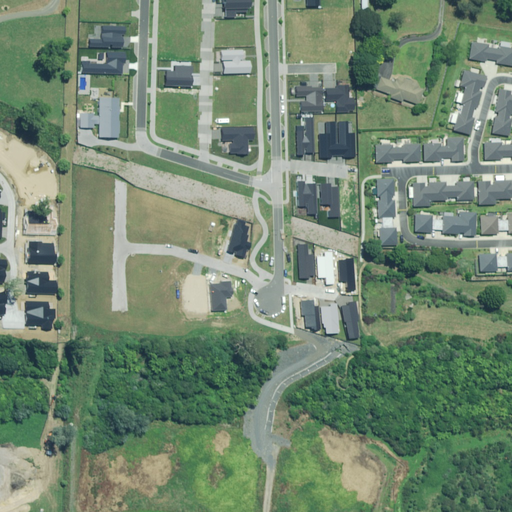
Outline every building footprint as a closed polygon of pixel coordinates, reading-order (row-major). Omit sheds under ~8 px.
[(251,0),(224,0),(225,17),(236,16),(236,13),(249,12),(249,8),(251,8),(251,0)] [(369,0),(360,0),(361,8),(369,8),(369,0)] [(125,35),(125,27),(103,27),(103,40),(90,39),(90,47),(122,48),(123,35),(125,35)] [(489,40),(469,37),(467,55),(483,58),(484,55),(495,57),(494,60),(511,63),(511,58),(511,45),(498,44),(498,46),(488,45),(489,40)] [(223,60),(224,74),(251,73),(251,60),(244,60),(244,50),(222,51),(222,60),(223,60)] [(125,63),(125,52),(107,51),(107,65),(83,64),(83,73),(122,75),(122,62),(125,63)] [(166,72),(166,85),(192,85),(193,66),(176,66),(176,72),(166,72)] [(487,72),(463,67),(459,83),(465,84),(455,124),(453,124),(452,127),(468,130),(471,117),(468,116),(471,104),(476,105),(480,88),(478,87),(478,85),(484,86),(487,72)] [(425,89),(423,89),(419,80),(414,79),(415,77),(406,74),(406,76),(399,73),(398,76),(394,75),(392,81),(380,77),(376,89),(392,95),(391,98),(403,102),(404,99),(420,105),(425,89)] [(339,88),(327,88),(327,101),(337,101),(337,112),(355,112),(354,98),(349,99),(348,85),(339,85),(339,88)] [(322,86),(296,86),(297,96),(305,96),(306,102),(301,102),(302,112),(323,111),(322,86)] [(511,95),(508,96),(508,90),(497,89),(495,109),(497,108),(497,117),(493,117),(492,131),(507,132),(510,102),(511,101),(511,95)] [(118,137),(119,99),(100,98),(99,113),(82,112),(82,127),(99,127),(98,137),(118,137)] [(314,154),(313,119),(305,119),(306,126),(297,126),(297,155),(314,154)] [(338,154),(337,122),(326,123),(326,134),(319,135),(320,157),(332,157),(332,154),(338,154)] [(347,122),(337,122),(338,154),(344,154),(344,157),(355,157),(355,134),(347,134),(347,122)] [(254,127),(223,128),(223,140),(233,140),(233,144),(230,144),(230,154),(248,153),(248,139),(254,139),(254,127)] [(460,158),(460,135),(448,135),(448,143),(437,143),(437,140),(422,140),(422,158),(439,159),(439,155),(450,155),(450,158),(460,158)] [(501,139),(485,139),(485,157),(501,157),(501,152),(511,152),(511,139),(511,143),(502,143),(501,139)] [(389,141),(371,142),(372,162),(391,161),(391,157),(401,156),(401,160),(420,159),(419,140),(401,141),(402,144),(391,145),(389,141)] [(392,176),(375,177),(375,193),(378,193),(378,198),(375,198),(376,214),(393,214),(392,199),(389,199),(389,191),(392,192),(392,176)] [(489,178),(478,178),(478,199),(491,199),(491,193),(507,193),(507,189),(511,189),(511,181),(509,182),(510,178),(495,178),(495,183),(489,183),(489,178)] [(423,180),(411,180),(411,203),(429,203),(429,198),(445,197),(445,193),(455,193),(456,196),(470,196),(470,180),(458,180),(458,183),(443,183),(443,179),(429,180),(428,183),(423,183),(423,180)] [(317,214),(315,185),(305,185),(305,181),(298,181),(299,206),(308,205),(308,214),(317,214)] [(331,185),(321,185),(322,204),(330,204),(330,211),(329,211),(329,217),(339,216),(338,188),(331,188),(331,185)] [(459,214),(442,213),(441,230),(455,230),(456,228),(463,228),(463,233),(474,233),(475,211),(459,210),(459,214)] [(431,229),(432,212),(416,211),(414,228),(431,229)] [(495,215),(478,215),(478,231),(495,231),(495,215)] [(246,223),(237,220),(228,252),(232,253),(233,250),(237,251),(236,255),(244,257),(248,243),(247,242),(249,236),(247,235),(249,227),(245,226),(246,223)] [(393,225),(376,225),(376,241),(393,241),(393,225)] [(30,242),(29,263),(56,264),(56,254),(54,254),(54,244),(43,243),(43,242),(30,242)] [(307,244),(298,245),(300,278),(308,278),(308,275),(314,275),(313,255),(308,255),(307,244)] [(325,257),(318,257),(318,278),(326,277),(326,284),(334,284),(332,252),(325,252),(325,257)] [(493,256),(476,256),(476,272),(493,272),(493,256)] [(355,290),(353,258),(339,259),(341,281),(346,280),(347,291),(355,290)] [(48,273),(27,272),(27,293),(57,293),(58,281),(48,281),(48,273)] [(221,283),(210,284),(212,312),(227,310),(226,297),(232,297),(231,281),(221,282),(221,283)] [(49,302),(26,301),(25,327),(52,327),(52,319),(55,319),(55,309),(49,309),(49,302)] [(321,329),(319,307),(315,307),(314,301),(301,302),(302,315),(305,315),(307,327),(311,326),(312,330),(321,329)] [(351,305),(342,307),(345,322),(347,322),(350,338),(359,337),(356,321),(359,320),(356,302),(350,303),(351,305)] [(340,333),(337,304),(330,304),(330,307),(321,308),(323,327),(326,327),(327,334),(340,333)]
